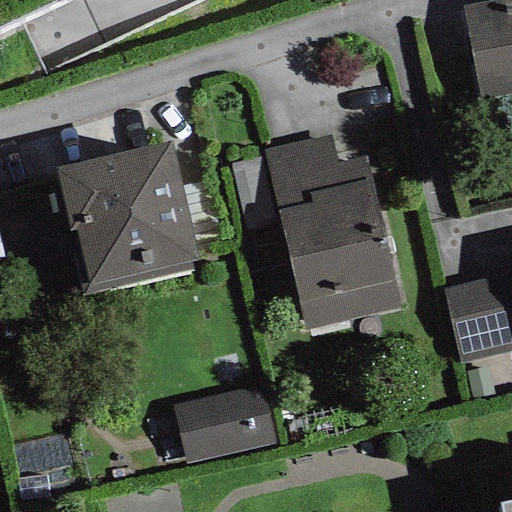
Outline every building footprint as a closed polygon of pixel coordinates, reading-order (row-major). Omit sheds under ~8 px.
[(0,0),(0,31),(65,0),(0,0)] [(511,0),(493,0),(461,6),(480,100),(511,94),(511,0)] [(330,135),(264,151),(305,330),(402,314),(365,157),(337,164),(330,135)] [(171,142),(54,168),(81,296),(192,271),(190,262),(197,261),(171,142)] [(511,270),(441,289),(460,364),(511,351),(511,270)] [(278,444),(264,384),(170,406),(184,465),(278,444)] [(63,434),(12,446),(18,475),(70,464),(63,434)] [(511,511),(511,501),(500,504),(502,511),(511,511)]
